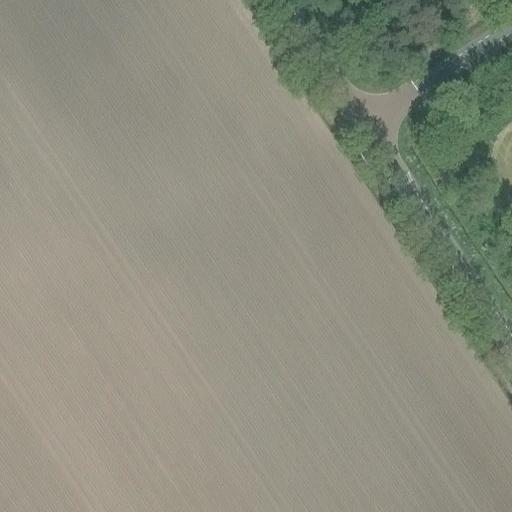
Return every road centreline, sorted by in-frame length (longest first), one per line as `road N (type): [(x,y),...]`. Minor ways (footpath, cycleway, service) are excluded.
road 1 (tertiary): [(511,348),(385,160),(377,118)]
road 2 (tertiary): [(377,118),(326,94),(265,0)]
road 3 (unclassified): [(377,118),(511,27)]
